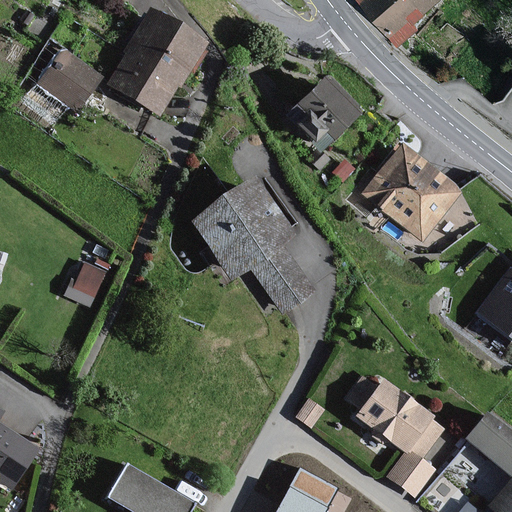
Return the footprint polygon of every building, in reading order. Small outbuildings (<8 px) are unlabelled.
[(450,3),(447,0),(359,0),(395,45),(450,3)] [(204,47),(155,13),(127,53),(131,55),(110,84),(135,101),(156,116),(194,61),(204,47)] [(99,78),(62,52),(42,81),(78,107),(99,78)] [(356,120),(324,84),(286,118),(318,154),(356,120)] [(456,195),(398,149),(361,195),(420,241),(456,195)] [(291,235),(253,181),(195,221),(234,277),(252,264),(283,309),(311,289),(279,243),(291,235)] [(83,256),(67,292),(91,303),(107,267),(83,256)] [(511,274),(507,271),(474,314),(511,343),(511,274)] [(377,392),(361,380),(344,402),(358,412),(351,421),(401,459),(385,481),(412,502),(434,473),(418,461),(441,431),(382,386),(377,392)] [(35,453),(0,427),(0,418),(3,415),(0,413),(0,489),(6,493),(35,453)] [(511,511),(511,437),(488,418),(466,443),(510,480),(486,508),(491,511),(511,511)] [(187,511),(190,508),(123,468),(102,503),(117,511),(187,511)] [(322,511),(335,490),(301,472),(278,511),(322,511)] [(466,499),(458,511),(484,511),(485,511),(466,499)]
